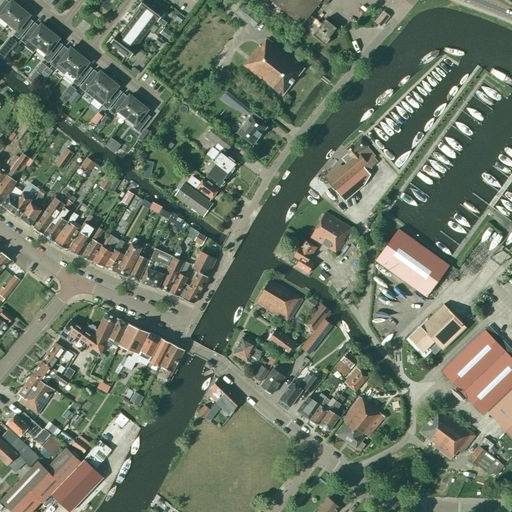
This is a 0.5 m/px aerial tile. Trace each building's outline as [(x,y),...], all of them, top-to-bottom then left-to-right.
[(9,23),(21,8),(17,5),(17,4),(14,1),(13,2),(12,1),(10,3),(6,0),(4,0),(0,5),(0,16),(0,17),(9,23)] [(156,20),(158,22),(165,12),(163,11),(164,10),(154,3),(153,3),(148,0),(141,0),(140,1),(141,3),(138,7),(140,9),(141,8),(156,20)] [(329,0),(269,0),(289,15),(285,19),(292,24),(295,21),(301,26),(303,24),(314,32),(312,34),(322,42),(324,44),(336,28),(325,19),(321,24),(310,15),(320,2),(325,6),(329,0)] [(253,28),(261,19),(242,4),(235,13),(253,28)] [(24,11),(21,8),(9,23),(17,30),(14,35),(19,39),(33,21),(28,17),(30,15),(28,14),(29,13),(26,11),(24,11)] [(136,14),(134,17),(149,29),(156,20),(141,8),(140,9),(138,9),(136,12),(136,14)] [(389,16),(383,12),(375,22),(381,26),(389,16)] [(179,15),(176,19),(182,23),(185,20),(179,15)] [(129,23),(126,27),(142,38),(149,29),(134,17),(133,18),(131,18),(129,21),(129,23)] [(38,47),(50,32),(47,29),(47,27),(44,25),(43,26),(41,25),(40,27),(35,23),(21,40),(26,45),(30,40),(38,47)] [(120,35),(119,36),(134,48),(135,47),(142,38),(126,27),(124,30),(122,30),(120,33),(120,35)] [(163,29),(159,34),(169,40),(174,34),(173,34),(164,27),(163,29)] [(54,35),(50,32),(38,47),(47,53),(43,58),(49,63),(63,45),(58,41),(59,39),(58,38),(58,37),(55,34),(54,35)] [(137,49),(135,47),(134,48),(119,36),(120,35),(117,34),(114,38),(113,37),(110,41),(111,42),(110,43),(118,49),(117,50),(127,58),(128,57),(130,58),(137,49)] [(157,39),(155,42),(160,46),(163,41),(158,37),(157,39)] [(17,43),(13,39),(8,45),(12,49),(17,43)] [(282,96),(304,68),(267,39),(260,47),(259,46),(244,65),(282,96)] [(11,50),(12,50),(15,53),(15,52),(20,46),(17,43),(12,49),(11,50)] [(60,63),(68,70),(80,55),(76,52),(77,51),(74,49),(72,49),(71,48),(69,50),(64,46),(50,64),(56,68),(60,63)] [(80,55),(68,70),(76,77),(73,82),(78,86),(92,68),(87,64),(89,62),(88,61),(88,60),(85,58),(84,58),(80,55)] [(41,74),(42,73),(47,66),(42,63),(36,70),(41,74)] [(51,70),(47,66),(42,73),(46,76),(51,70)] [(137,75),(139,71),(134,67),(131,71),(137,75)] [(80,87),(94,99),(110,78),(106,76),(106,75),(103,72),(102,73),(101,72),(99,74),(94,70),(80,87)] [(113,82),(110,78),(94,99),(108,109),(122,92),(117,88),(119,86),(118,85),(118,83),(115,81),(113,82)] [(75,89),(70,85),(65,91),(70,95),(75,89)] [(71,96),(68,100),(73,105),(80,96),(76,92),(75,91),(71,96)] [(248,101),(235,91),(229,100),(241,110),(248,101)] [(127,117),(139,102),(136,99),(136,98),(133,96),(132,96),(130,95),(129,97),(124,93),(110,111),(115,115),(119,111),(127,117)] [(143,105),(139,102),(127,117),(136,124),(132,129),(138,133),(152,115),(147,111),(148,109),(147,108),(147,107),(144,105),(143,105)] [(253,145),(267,127),(263,125),(268,118),(252,106),(247,113),(251,116),(238,133),(253,145)] [(101,120),(101,121),(106,125),(110,120),(105,116),(101,120)] [(43,125),(37,133),(41,136),(48,128),(43,125)] [(47,131),(43,137),(44,137),(46,138),(47,139),(53,129),(52,128),(50,127),(49,127),(47,131)] [(122,129),(119,127),(112,136),(115,139),(122,129)] [(213,127),(210,131),(230,147),(233,142),(224,136),(213,127)] [(210,131),(205,137),(216,145),(217,143),(227,151),(230,147),(210,131)] [(111,138),(105,145),(109,148),(114,140),(111,138)] [(352,145),(352,144),(344,150),(348,154),(342,158),(342,159),(346,164),(342,167),(340,164),(324,177),(344,200),(352,195),(364,185),(369,175),(367,172),(377,163),(373,158),(374,157),(367,148),(367,147),(361,138),(352,145)] [(73,153),(66,148),(55,164),(62,170),(73,153)] [(213,160),(231,173),(238,164),(221,150),(213,160)] [(19,158),(0,184),(0,203),(1,204),(16,181),(13,179),(16,175),(18,176),(26,165),(28,167),(33,160),(23,153),(19,158)] [(0,184),(19,158),(15,155),(11,161),(6,168),(7,168),(5,171),(0,167),(0,184)] [(95,163),(87,157),(81,166),(89,172),(95,163)] [(226,180),(231,173),(213,160),(208,167),(212,170),(206,177),(220,188),(226,180)] [(115,178),(109,174),(100,187),(106,191),(108,187),(114,191),(120,181),(115,177),(115,178)] [(211,199),(219,189),(204,178),(201,183),(192,176),(188,182),(211,199)] [(203,217),(212,204),(183,184),(174,197),(203,217)] [(2,205),(20,218),(33,199),(15,187),(2,205)] [(33,199),(20,218),(31,226),(41,210),(36,207),(41,200),(46,192),(40,189),(33,199)] [(134,194),(128,191),(121,201),(127,205),(134,194)] [(143,200),(137,196),(131,205),(137,209),(143,200)] [(55,198),(33,228),(43,234),(64,206),(67,203),(68,201),(69,200),(64,197),(61,202),(55,198)] [(67,203),(64,206),(69,209),(73,203),(69,200),(68,201),(67,203)] [(160,213),(163,206),(153,202),(149,209),(160,213)] [(43,234),(53,242),(68,222),(63,219),(70,210),(64,206),(43,234)] [(68,222),(53,242),(67,249),(80,230),(82,227),(75,223),(79,217),(74,213),(68,222)] [(336,254),(351,228),(326,213),(311,238),(336,254)] [(80,230),(67,249),(80,255),(96,230),(88,225),(93,217),(90,215),(88,217),(82,227),(80,230)] [(92,261),(102,245),(96,242),(102,232),(103,230),(99,228),(98,230),(81,256),(92,261)] [(399,230),(376,261),(427,297),(449,267),(399,230)] [(207,237),(199,233),(194,241),(202,245),(207,237)] [(102,245),(92,261),(104,267),(112,253),(120,240),(113,236),(109,234),(102,245)] [(127,250),(115,272),(127,277),(138,255),(139,254),(143,256),(145,253),(149,245),(144,243),(142,248),(135,245),(138,240),(133,238),(127,250)] [(104,267),(115,272),(127,250),(121,248),(124,242),(120,240),(112,253),(104,267)] [(314,263),(309,260),(317,248),(306,241),(300,249),(299,248),(293,256),(299,260),(296,266),(307,273),(314,263)] [(158,289),(159,288),(158,288),(161,283),(165,275),(169,266),(167,265),(171,256),(154,248),(148,260),(145,268),(147,268),(140,282),(158,289)] [(0,270),(9,260),(0,252),(0,270)] [(175,252),(169,267),(161,283),(158,288),(159,288),(169,292),(182,267),(183,263),(184,262),(178,259),(180,255),(175,252)] [(198,272),(191,285),(201,290),(208,277),(206,276),(214,259),(200,252),(192,269),(198,272)] [(145,268),(145,267),(148,260),(138,255),(127,277),(138,281),(145,268)] [(184,261),(184,262),(183,263),(182,267),(169,292),(178,296),(185,284),(188,277),(184,276),(190,264),(184,261)] [(19,280),(13,275),(0,292),(0,296),(4,299),(19,280)] [(302,299),(270,279),(256,303),(288,323),(302,299)] [(193,304),(201,290),(191,285),(190,286),(185,284),(178,296),(193,304)] [(466,327),(458,319),(444,304),(409,337),(408,336),(405,339),(423,358),(431,351),(434,354),(441,348),(442,350),(466,327)] [(304,326),(314,333),(324,319),(330,312),(321,305),(304,326)] [(0,335),(7,326),(6,325),(12,318),(2,310),(0,312),(0,335)] [(106,313),(97,330),(99,331),(95,338),(93,337),(92,339),(90,337),(85,343),(92,348),(89,352),(97,357),(98,358),(90,375),(93,376),(97,367),(101,359),(103,360),(108,348),(104,347),(106,344),(118,319),(106,313)] [(118,319),(106,344),(110,346),(112,344),(117,346),(118,345),(128,324),(118,319)] [(324,319),(314,333),(302,349),(309,354),(328,329),(331,324),(324,319)] [(99,331),(97,330),(95,329),(95,327),(92,325),(90,326),(89,325),(85,331),(71,320),(65,328),(59,335),(70,344),(73,340),(77,343),(80,339),(85,343),(90,337),(92,339),(93,337),(95,338),(99,331)] [(128,324),(118,345),(133,352),(139,354),(150,333),(128,324)] [(295,343),(276,328),(267,339),(268,340),(287,354),(295,343)] [(482,414),(487,410),(511,388),(511,358),(484,330),(441,371),(482,414)] [(148,361),(161,338),(150,333),(139,354),(133,352),(131,357),(127,356),(123,366),(130,370),(135,362),(138,362),(139,357),(148,361)] [(243,336),(238,345),(233,354),(248,362),(251,356),(256,358),(256,359),(259,360),(261,356),(260,355),(261,352),(255,349),(257,343),(243,336)] [(171,343),(161,338),(148,361),(158,367),(159,365),(171,343)] [(52,369),(58,359),(60,360),(63,357),(69,361),(73,355),(65,350),(55,342),(42,361),(52,369)] [(185,350),(171,343),(159,365),(168,370),(163,379),(168,381),(173,373),(185,350)] [(346,343),(340,351),(343,354),(349,346),(346,343)] [(345,376),(357,361),(348,353),(342,361),(341,361),(335,368),(345,376)] [(267,363),(264,367),(265,369),(268,371),(271,366),(277,358),(273,355),(267,363)] [(63,376),(57,372),(51,369),(52,369),(42,361),(32,375),(42,382),(47,375),(53,379),(54,377),(65,385),(67,381),(68,382),(69,381),(63,376)] [(118,366),(115,371),(118,374),(118,373),(120,371),(123,366),(120,364),(119,364),(118,366)] [(260,382),(268,371),(265,369),(264,367),(262,366),(254,377),(260,382)] [(368,377),(360,370),(356,367),(344,382),(348,385),(347,386),(355,393),(368,377)] [(68,368),(63,376),(69,381),(74,372),(68,368)] [(272,394),(284,377),(273,369),(261,386),(272,394)] [(32,375),(26,384),(18,394),(21,396),(18,401),(23,405),(37,415),(54,390),(32,375)] [(310,393),(319,380),(312,375),(305,385),(300,382),(297,387),(291,382),(279,399),(290,407),(302,390),(303,388),(310,393)] [(328,382),(329,383),(335,387),(340,381),(333,376),(328,382)] [(206,394),(215,403),(226,386),(218,378),(207,393),(207,394),(206,394)] [(100,381),(98,384),(98,385),(97,387),(97,388),(100,390),(107,393),(109,389),(110,387),(105,384),(102,382),(100,381)] [(241,401),(235,394),(226,386),(215,403),(220,407),(221,408),(229,416),(241,401)] [(511,388),(487,410),(511,436),(511,388)] [(134,393),(130,400),(129,401),(131,402),(138,406),(143,397),(135,391),(134,393)] [(80,392),(77,396),(76,397),(74,400),(80,404),(85,396),(80,392)] [(325,400),(318,408),(319,407),(309,421),(317,426),(328,412),(336,401),(337,402),(341,397),(336,393),(329,402),(325,400)] [(309,420),(318,408),(325,400),(326,398),(320,394),(314,402),(308,398),(305,403),(304,402),(297,412),(309,420)] [(336,401),(328,412),(319,425),(329,431),(339,417),(334,414),(346,399),(342,396),(341,397),(337,402),(336,401)] [(366,439),(383,417),(359,397),(342,420),(344,422),(335,434),(355,448),(356,448),(360,451),(365,445),(361,441),(364,437),(366,439)] [(210,409),(205,417),(208,420),(212,416),(220,407),(215,403),(210,409)] [(204,405),(199,413),(204,417),(210,409),(204,405)] [(461,454),(474,435),(448,415),(447,417),(436,409),(419,432),(434,443),(432,446),(451,460),(457,451),(461,454)] [(16,414),(6,424),(20,437),(25,431),(34,439),(37,435),(42,429),(24,412),(19,417),(16,414)] [(61,430),(49,421),(44,428),(56,436),(61,430)] [(0,458),(7,465),(17,455),(30,467),(38,458),(8,429),(0,437),(0,458)] [(62,431),(59,435),(67,441),(70,438),(62,431)] [(91,444),(79,435),(71,445),(83,454),(91,444)] [(63,446),(52,436),(42,446),(50,454),(53,451),(55,453),(63,446)] [(482,442),(479,446),(478,446),(468,458),(484,471),(490,475),(492,472),(501,480),(509,470),(494,458),(499,452),(494,448),(495,447),(484,438),(481,441),(482,442)] [(96,468),(111,450),(100,441),(85,459),(96,468)] [(31,511),(40,502),(41,503),(51,494),(80,463),(66,448),(45,469),(38,462),(1,500),(13,511),(31,511)] [(80,463),(51,494),(69,511),(70,511),(103,477),(84,459),(80,463)] [(335,511),(339,507),(328,498),(316,511),(335,511)]
